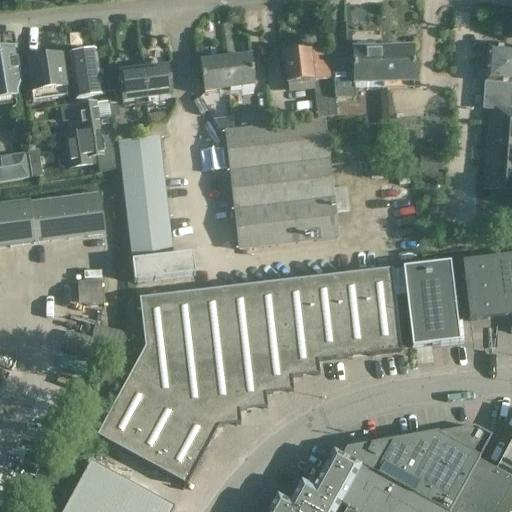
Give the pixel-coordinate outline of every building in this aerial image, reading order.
[(511,111),(509,111),(510,90),(505,90),(505,84),(511,85),(511,48),(488,47),(485,83),(492,84),(491,89),(484,89),(483,110),(488,110),(482,190),(511,192),(511,111)] [(411,48),(381,49),(382,85),(411,85),(411,48)] [(0,51),(0,99),(15,97),(15,94),(18,82),(13,49),(0,51)] [(282,55),(286,85),(287,94),(312,92),(315,119),(335,117),(333,100),(328,54),(328,49),(307,51),(308,52),(282,55)] [(345,54),(328,54),(333,100),(353,99),(353,86),(382,85),(381,49),(351,49),(351,57),(345,57),(345,54)] [(94,51),(68,55),(75,100),(101,97),(94,51)] [(67,97),(61,56),(26,61),(32,102),(67,97)] [(248,57),(223,60),(227,91),(252,88),(248,57)] [(227,91),(223,60),(198,63),(202,94),(227,91)] [(167,66),(142,70),(145,101),(171,98),(167,66)] [(145,101),(142,70),(116,73),(120,105),(145,101)] [(68,108),(60,110),(61,115),(62,122),(70,121),(72,134),(98,130),(97,121),(110,118),(108,103),(94,105),(94,104),(68,108)] [(117,106),(109,107),(110,118),(118,117),(117,106)] [(257,116),(239,118),(241,131),(259,129),(257,116)] [(236,119),(226,120),(227,133),(238,131),(236,119)] [(335,239),(321,122),(259,129),(241,131),(238,131),(227,133),(223,133),(237,250),(335,239)] [(72,135),(63,137),(68,171),(92,167),(97,167),(98,174),(118,171),(112,129),(98,131),(98,130),(72,134),(72,135)] [(191,256),(171,258),(157,140),(117,145),(133,285),(194,278),(191,256)] [(41,164),(39,151),(29,153),(31,166),(41,164)] [(23,155),(0,158),(0,183),(27,179),(23,155)] [(382,155),(370,155),(371,178),(382,178),(382,155)] [(43,177),(41,164),(31,166),(33,178),(43,177)] [(105,235),(99,194),(29,203),(0,206),(0,249),(34,245),(105,235)] [(511,317),(511,256),(461,263),(468,322),(511,317)] [(450,264),(402,270),(412,349),(459,343),(450,264)] [(143,351),(97,437),(186,485),(217,428),(239,426),(237,413),(266,409),(264,396),(292,392),(290,379),(318,376),(316,362),(399,352),(389,271),(137,301),(143,351)] [(80,298),(100,298),(99,280),(80,281),(80,298)] [(347,451),(343,459),(362,470),(392,487),(438,511),(452,511),(478,464),(477,464),(491,437),(474,428),(347,451)] [(511,445),(496,474),(496,475),(511,483),(511,445)] [(301,484),(298,491),(290,505),(276,498),(268,511),(338,511),(362,470),(343,459),(334,454),(313,491),(301,484)] [(90,464),(63,511),(172,511),(174,510),(90,464)] [(497,511),(511,486),(511,483),(496,475),(496,474),(478,464),(452,511),(497,511)] [(438,511),(392,487),(362,470),(342,508),(348,511),(347,511),(438,511)] [(511,511),(511,486),(497,511),(511,511)]
